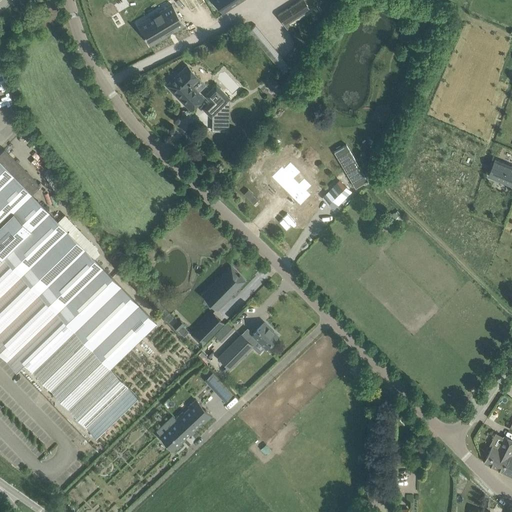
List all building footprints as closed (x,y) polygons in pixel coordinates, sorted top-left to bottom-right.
[(203,0),(184,0),(191,11),(205,3),(203,0)] [(215,0),(223,12),(222,13),(223,14),(242,0),(215,0)] [(287,8),(278,14),(285,25),(304,13),(310,9),(309,9),(310,9),(308,6),(304,0),(300,0),(290,6),(291,8),(288,10),(287,8)] [(160,12),(138,25),(142,31),(150,45),(184,25),(172,4),(160,12)] [(191,110),(198,103),(203,98),(191,86),(199,78),(187,65),(174,78),(166,85),(191,110)] [(275,84),(274,83),(276,79),(272,76),(270,81),(265,86),(270,90),(275,84)] [(213,114),(229,98),(216,84),(207,93),(213,99),(206,106),(213,114)] [(355,188),(367,181),(346,145),(334,152),(355,188)] [(0,346),(10,357),(6,360),(16,370),(17,368),(24,362),(95,436),(137,395),(110,367),(156,322),(112,277),(31,194),(40,186),(4,149),(0,152),(0,346)] [(511,185),(511,168),(497,162),(491,177),(511,185)] [(322,197),(334,209),(351,192),(339,180),(322,197)] [(306,214),(313,207),(317,203),(300,187),(298,189),(290,181),(279,193),(285,199),(287,198),(299,210),(300,208),(306,214)] [(395,225),(400,218),(398,217),(397,217),(395,215),(395,214),(394,213),(389,220),(395,225)] [(236,272),(233,268),(231,266),(218,279),(220,280),(204,296),(217,309),(233,293),(232,292),(235,289),(236,290),(245,281),(240,275),(238,276),(235,273),(236,272)] [(202,345),(215,333),(204,322),(191,334),(202,345)] [(266,347),(270,343),(277,336),(272,331),(270,331),(263,324),(264,323),(247,340),(241,334),(224,351),(218,358),(233,372),(239,366),(236,363),(253,346),(260,352),(266,346),(266,347)] [(218,332),(215,336),(221,342),(225,338),(218,332)] [(217,378),(212,383),(217,389),(223,384),(222,384),(217,378)] [(200,407),(202,405),(196,399),(188,406),(189,408),(184,412),(183,411),(175,418),(189,432),(191,435),(195,431),(194,431),(196,429),(197,429),(198,428),(198,427),(199,426),(200,426),(202,425),(201,424),(203,423),(211,416),(206,409),(204,411),(200,407)] [(175,418),(174,417),(169,422),(168,421),(160,429),(157,431),(160,434),(159,435),(173,450),(185,439),(184,437),(189,432),(175,418)] [(511,438),(505,435),(499,448),(493,445),(484,462),(502,471),(511,454),(511,438)] [(511,454),(502,471),(511,476),(511,454)]
